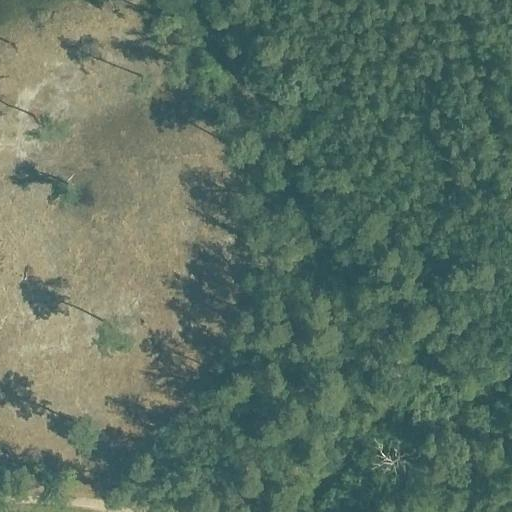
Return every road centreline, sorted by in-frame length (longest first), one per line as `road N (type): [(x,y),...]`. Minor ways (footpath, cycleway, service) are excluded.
road 1 (track): [(294,511),(414,382),(204,0)]
road 2 (track): [(414,382),(426,360),(430,300),(265,0)]
